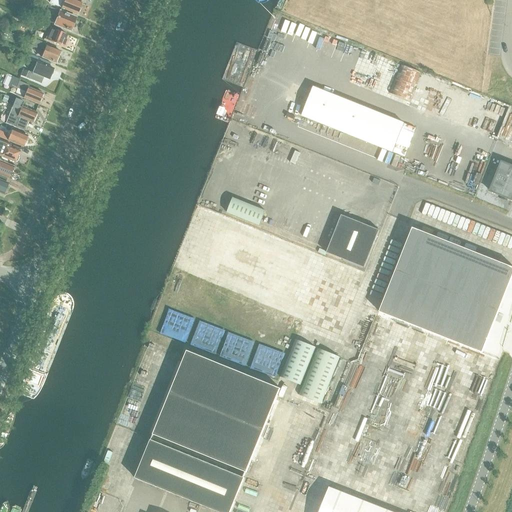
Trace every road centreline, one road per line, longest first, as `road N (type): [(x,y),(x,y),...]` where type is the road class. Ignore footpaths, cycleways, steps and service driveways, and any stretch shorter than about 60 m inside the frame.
road 1 (residential): [(74,193),(150,0)]
road 2 (unclassified): [(511,222),(413,180),(394,215)]
road 3 (residential): [(67,129),(120,0)]
road 4 (unclassified): [(469,511),(511,380)]
